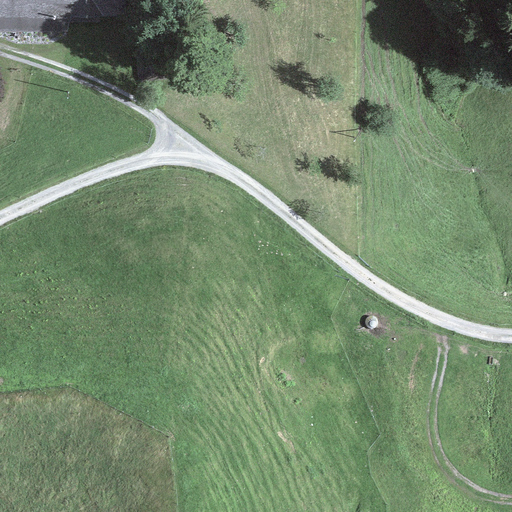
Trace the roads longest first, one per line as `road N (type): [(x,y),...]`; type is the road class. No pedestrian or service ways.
road 1 (track): [(0,214),(91,172),(185,146),(227,167),(372,283),(446,322),(511,339)]
road 2 (track): [(0,44),(146,104),(185,146)]
